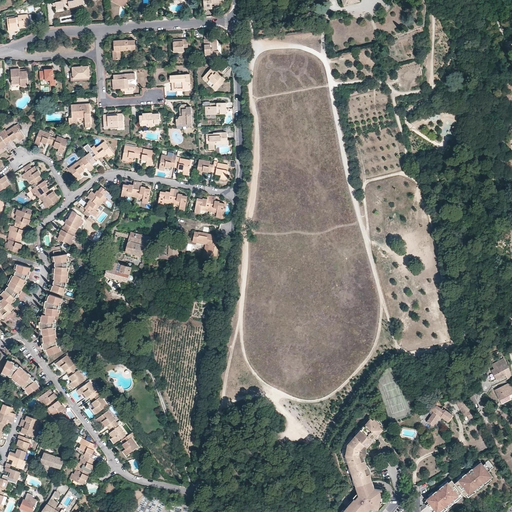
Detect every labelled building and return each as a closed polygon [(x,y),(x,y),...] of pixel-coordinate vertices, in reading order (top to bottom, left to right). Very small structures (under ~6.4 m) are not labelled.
[(72,0),(71,0),(70,0),(55,0),(56,3),(54,3),(54,6),(57,5),(57,9),(65,7),(64,3),(69,2),(70,8),(76,7),(86,5),(84,0),(72,0)] [(20,26),(30,25),(30,24),(29,15),(28,14),(19,15),(19,17),(16,18),(15,17),(8,18),(9,32),(19,31),(18,23),(20,23),(20,26)] [(217,51),(216,38),(215,38),(215,34),(205,35),(205,37),(206,39),(205,39),(206,54),(209,54),(209,59),(220,58),(220,51),(218,51),(217,51)] [(179,51),(179,53),(184,52),(184,48),(189,48),(188,39),(185,40),(183,40),(183,42),(179,42),(179,40),(174,40),(174,51),(179,51)] [(136,48),(136,40),(132,41),(129,41),(129,40),(116,40),(116,49),(115,49),(116,58),(122,58),(122,49),(129,49),(129,48),(136,48)] [(74,78),(91,77),(90,66),(75,67),(74,67),(74,78)] [(216,82),(220,86),(226,79),(223,75),(224,74),(223,73),(218,68),(211,69),(203,77),(209,82),(211,79),(215,84),(216,82)] [(29,85),(28,71),(21,71),(17,71),(17,69),(12,69),(13,84),(21,83),(21,86),(29,85)] [(56,80),(55,69),(49,69),(46,69),(46,71),(41,71),(42,79),(46,79),(46,80),(47,80),(52,80),(52,85),(58,85),(57,80),(56,80)] [(129,83),(129,79),(135,79),(136,77),(136,72),(126,73),(125,74),(115,74),(115,78),(114,79),(114,88),(119,88),(121,88),(122,90),(127,90),(128,89),(130,90),(134,90),(135,89),(135,86),(135,84),(134,83),(129,83)] [(181,88),(181,90),(183,90),(183,89),(190,89),(189,74),(170,76),(170,82),(171,82),(174,82),(174,88),(181,88)] [(217,89),(220,86),(216,82),(215,84),(211,79),(209,82),(217,89)] [(172,91),(181,90),(181,88),(174,88),(174,82),(171,82),(172,87),(172,91)] [(215,105),(215,103),(211,103),(211,106),(206,107),(207,114),(217,114),(227,114),(227,108),(227,102),(218,103),(218,104),(215,105)] [(92,127),(92,122),(91,108),(91,104),(72,105),(73,111),(73,118),(70,118),(70,125),(79,124),(78,117),(86,117),(86,123),(86,128),(92,127)] [(192,126),(191,107),(186,107),(186,104),(182,105),(179,107),(182,109),(182,115),(179,115),(178,116),(178,118),(175,118),(176,123),(181,123),(182,128),(187,128),(187,126),(192,126)] [(119,115),(104,116),(105,126),(124,125),(123,113),(119,113),(119,115)] [(155,124),(159,123),(159,119),(160,119),(160,114),(154,114),(153,114),(152,113),(143,113),(143,115),(140,116),(141,123),(148,123),(148,126),(155,126),(155,124)] [(2,131),(5,135),(9,141),(12,139),(13,140),(15,139),(17,137),(19,139),(24,135),(19,129),(21,127),(19,123),(17,125),(7,131),(5,129),(2,131)] [(51,143),(53,136),(50,135),(51,133),(40,129),(35,141),(41,143),(42,141),(43,141),(47,143),(47,141),(51,143)] [(214,140),(228,139),(227,136),(227,131),(214,132),(214,133),(206,133),(207,142),(209,142),(209,148),(214,148),(214,143),(214,140)] [(6,143),(9,141),(5,135),(2,137),(1,135),(0,135),(0,151),(3,149),(2,147),(5,145),(6,144),(6,143)] [(57,138),(53,136),(51,143),(54,144),(54,145),(56,146),(60,147),(58,150),(63,153),(68,140),(58,136),(57,138)] [(98,149),(95,151),(99,157),(102,155),(103,156),(105,154),(106,153),(105,152),(107,151),(107,152),(109,154),(114,151),(106,140),(96,147),(98,149)] [(138,157),(139,151),(136,150),(136,147),(125,145),(123,157),(128,159),(129,157),(130,157),(134,158),(135,157),(138,157)] [(143,151),(139,151),(138,157),(142,158),(142,159),(146,160),(147,160),(147,162),(153,163),(155,151),(144,149),(143,151)] [(99,157),(95,151),(92,153),(90,151),(81,158),(83,161),(87,166),(89,169),(93,165),(92,164),(91,162),(92,161),(93,163),(93,162),(96,160),(96,159),(99,157)] [(171,166),(175,167),(176,160),(172,159),(173,157),(162,154),(159,167),(165,168),(166,166),(167,166),(171,167),(171,166)] [(176,160),(175,167),(179,167),(178,169),(182,169),(184,170),(184,172),(189,172),(192,160),(181,158),(180,161),(176,160)] [(213,171),(214,164),(210,164),(211,161),(200,159),(197,171),(203,172),(203,171),(204,169),(205,169),(205,171),(209,172),(209,170),(213,171)] [(215,160),(214,164),(213,171),(216,172),(218,172),(218,173),(221,174),(221,176),(227,177),(229,164),(218,162),(218,161),(215,160)] [(84,168),(87,166),(83,161),(80,163),(78,161),(69,167),(77,178),(82,174),(80,172),(79,171),(80,170),(81,171),(85,169),(84,168)] [(34,178),(36,181),(41,177),(39,174),(41,173),(38,169),(35,165),(33,166),(31,167),(25,171),(24,172),(27,176),(30,181),(34,178)] [(2,177),(0,175),(0,190),(9,184),(6,179),(7,179),(6,177),(5,175),(2,177)] [(39,196),(44,192),(49,189),(47,186),(49,184),(47,181),(45,179),(43,180),(41,177),(36,181),(38,184),(32,188),(35,193),(37,192),(39,196)] [(134,187),(134,185),(128,184),(124,183),(122,196),(127,197),(128,195),(135,197),(137,188),(134,187)] [(90,194),(101,203),(106,196),(109,198),(112,194),(102,186),(99,189),(96,194),(95,193),(92,191),(90,194)] [(151,188),(147,188),(141,186),(141,188),(137,188),(135,197),(143,198),(143,200),(149,201),(151,188)] [(49,189),(44,192),(46,195),(43,197),(45,201),(44,202),(47,207),(59,199),(56,195),(56,194),(55,192),(54,190),(51,191),(49,189)] [(165,202),(172,203),(174,195),(170,194),(171,192),(165,191),(161,190),(159,203),(164,204),(165,202)] [(89,215),(91,212),(95,215),(99,211),(97,209),(101,203),(90,194),(87,197),(90,199),(91,200),(87,205),(85,207),(86,208),(84,211),(89,215)] [(174,195),(172,203),(180,205),(180,207),(185,208),(188,196),(183,195),(178,194),(177,196),(174,195)] [(202,209),(209,210),(211,202),(207,201),(207,199),(201,198),(198,198),(195,210),(201,211),(202,209)] [(211,202),(209,210),(217,212),(216,214),(222,215),(224,203),(220,202),(215,201),(214,202),(211,202)] [(19,223),(25,225),(27,221),(28,222),(29,219),(30,217),(29,217),(31,212),(22,209),(17,208),(16,212),(17,213),(16,217),(20,219),(19,223)] [(71,230),(75,232),(79,225),(81,226),(83,221),(80,219),(81,217),(75,214),(76,213),(72,211),(71,213),(71,214),(69,217),(66,215),(62,221),(65,223),(67,224),(65,227),(71,230)] [(24,228),(25,225),(19,223),(18,226),(11,224),(9,229),(11,229),(9,234),(14,236),(20,238),(22,233),(24,233),(25,230),(26,229),(24,228)] [(65,227),(64,226),(61,230),(60,233),(61,234),(58,238),(70,245),(73,240),(77,242),(79,238),(75,236),(77,233),(75,232),(71,230),(65,227)] [(214,238),(215,237),(213,234),(198,231),(197,238),(194,238),(193,240),(196,240),(206,242),(207,242),(207,243),(208,244),(208,245),(207,253),(205,253),(203,252),(203,256),(208,257),(209,256),(216,257),(217,248),(218,243),(218,242),(218,241),(217,240),(216,240),(214,238)] [(140,244),(143,235),(131,232),(130,235),(129,238),(125,254),(128,255),(128,252),(142,256),(146,245),(140,244)] [(118,236),(129,238),(130,235),(116,233),(113,243),(116,243),(118,236)] [(146,245),(150,246),(152,237),(143,235),(140,244),(146,245)] [(19,242),(20,238),(14,236),(13,240),(10,239),(8,244),(6,243),(5,247),(18,252),(19,247),(20,247),(21,244),(22,243),(19,242)] [(206,245),(205,253),(207,253),(208,245),(208,244),(207,243),(207,242),(206,242),(196,240),(196,242),(205,244),(206,244),(206,245)] [(168,254),(159,254),(158,259),(178,260),(178,244),(168,243),(168,254)] [(68,257),(68,253),(62,254),(55,255),(56,261),(56,263),(61,263),(60,266),(56,266),(56,268),(56,274),(68,274),(69,271),(68,271),(68,267),(68,266),(69,266),(69,265),(70,264),(70,263),(69,262),(68,261),(67,261),(67,257),(68,257)] [(133,267),(109,260),(108,260),(107,262),(107,263),(107,264),(107,265),(106,265),(106,266),(106,268),(107,268),(105,275),(121,280),(129,282),(133,267)] [(14,276),(12,280),(23,286),(25,283),(25,282),(26,279),(27,278),(28,277),(29,277),(29,275),(28,274),(28,273),(29,270),(30,271),(30,270),(31,267),(23,265),(20,264),(19,263),(17,267),(17,269),(16,270),(15,270),(14,273),(15,273),(14,275),(14,276)] [(53,285),(52,291),(64,295),(65,292),(64,291),(66,287),(66,286),(67,286),(68,286),(68,285),(69,285),(69,284),(69,283),(68,283),(68,282),(67,282),(67,281),(68,277),(68,274),(56,274),(55,279),(55,280),(59,282),(58,285),(54,283),(53,285)] [(2,294),(5,297),(11,303),(14,300),(13,299),(15,297),(16,296),(17,296),(18,296),(19,295),(19,294),(18,293),(19,292),(21,289),(22,289),(23,286),(12,280),(10,284),(9,283),(9,285),(8,286),(7,286),(6,288),(5,290),(2,294)] [(63,298),(50,294),(50,295),(48,301),(46,300),(46,301),(45,305),(45,307),(47,307),(47,313),(46,314),(56,315),(59,316),(60,312),(59,312),(59,309),(59,308),(60,308),(60,307),(61,307),(61,306),(61,305),(60,305),(60,304),(61,301),(62,301),(63,298)] [(0,317),(3,316),(4,315),(3,314),(5,313),(4,311),(7,309),(8,310),(9,311),(10,310),(14,306),(11,303),(5,297),(2,299),(3,300),(1,302),(0,302),(0,317)] [(43,334),(43,335),(56,334),(56,330),(55,330),(55,327),(55,326),(55,325),(56,325),(56,324),(56,323),(55,323),(54,322),(54,319),(55,319),(56,315),(46,314),(42,314),(42,316),(42,321),(40,321),(40,323),(40,327),(40,328),(43,328),(43,334)] [(59,348),(58,345),(58,344),(59,344),(59,343),(59,342),(59,341),(58,340),(57,340),(56,340),(56,339),(56,337),(57,337),(56,334),(43,335),(44,337),(44,342),(42,343),(43,344),(44,348),(44,350),(46,349),(48,354),(49,356),(61,351),(60,347),(59,348)] [(67,371),(69,373),(74,369),(72,366),(74,365),(67,355),(57,363),(61,368),(62,367),(63,365),(64,367),(63,368),(64,369),(66,371),(67,371)] [(510,367),(504,358),(495,363),(498,367),(495,369),(492,370),(497,380),(506,376),(508,379),(511,377),(511,374),(511,373),(509,368),(510,367)] [(13,378),(17,381),(26,370),(23,368),(22,369),(19,367),(18,366),(18,365),(18,364),(17,364),(17,363),(16,363),(15,364),(14,363),(11,362),(11,361),(8,359),(2,371),(8,374),(13,378)] [(74,369),(69,373),(71,376),(70,377),(72,379),(72,380),(74,380),(74,381),(73,381),(72,383),(75,387),(85,380),(79,371),(77,372),(74,369)] [(40,386),(38,383),(38,384),(35,381),(34,380),(34,378),(34,377),(33,376),(31,376),(30,376),(28,373),(29,372),(26,370),(17,381),(21,385),(26,390),(30,394),(40,386)] [(89,396),(91,399),(97,394),(95,392),(97,390),(90,381),(80,388),(84,393),(85,393),(86,394),(88,397),(89,396)] [(511,385),(511,383),(510,385),(509,383),(505,385),(505,386),(495,391),(500,400),(511,393),(511,388),(511,387),(511,385)] [(49,400),(52,405),(57,401),(54,398),(58,395),(56,393),(55,392),(54,392),(51,388),(40,396),(43,401),(44,400),(46,402),(49,400)] [(97,394),(91,399),(94,402),(93,403),(94,406),(95,406),(96,405),(97,407),(96,408),(95,408),(98,413),(109,405),(102,396),(100,398),(97,394)] [(478,403),(474,395),(470,398),(473,405),(478,403)] [(472,413),(467,402),(469,401),(466,396),(458,400),(460,404),(459,404),(461,407),(459,408),(463,414),(464,414),(465,417),(472,413)] [(57,418),(60,416),(65,412),(63,409),(66,406),(65,405),(64,403),(63,404),(59,399),(57,401),(52,405),(49,407),(47,408),(51,413),(52,412),(55,415),(57,418)] [(443,410),(437,406),(440,403),(436,401),(435,401),(430,409),(434,411),(427,421),(433,426),(440,416),(448,422),(453,415),(444,409),(443,410)] [(2,412),(16,417),(17,414),(11,412),(10,412),(10,410),(12,411),(13,407),(5,404),(2,412)] [(110,428),(116,423),(114,420),(116,419),(109,410),(99,417),(102,422),(104,422),(103,421),(105,420),(106,421),(104,423),(107,426),(108,425),(110,428)] [(2,412),(0,417),(0,420),(6,423),(7,423),(8,420),(7,419),(7,418),(9,419),(15,421),(16,417),(2,412)] [(22,423),(37,428),(40,419),(29,415),(28,419),(29,420),(28,421),(27,420),(24,419),(22,423)] [(53,428),(56,422),(49,418),(46,425),(53,428)] [(374,418),(373,420),(371,418),(347,444),(345,455),(356,487),(372,481),(371,477),(369,474),(367,474),(365,469),(367,468),(366,464),(365,460),(362,461),(359,455),(360,450),(365,445),(368,447),(384,429),(380,426),(381,424),(374,418)] [(34,436),(37,428),(22,423),(21,426),(24,427),(26,428),(25,429),(24,428),(23,432),(34,436)] [(118,426),(116,423),(110,428),(112,431),(111,432),(113,435),(115,434),(116,435),(114,436),(114,437),(117,442),(127,434),(120,425),(118,426)] [(19,441),(18,444),(29,448),(31,442),(29,442),(31,438),(20,434),(18,438),(20,439),(21,439),(20,441),(19,441)] [(131,438),(129,435),(123,440),(125,443),(124,443),(126,446),(127,448),(125,449),(129,454),(140,446),(133,437),(131,438)] [(85,450),(84,453),(85,454),(90,456),(92,453),(93,453),(95,450),(94,449),(95,447),(96,444),(84,438),(81,443),(83,444),(81,448),(85,450)] [(366,451),(366,449),(368,447),(365,445),(360,450),(359,455),(362,461),(365,460),(364,458),(365,457),(366,454),(366,451)] [(12,451),(11,455),(25,459),(27,452),(19,448),(18,451),(19,452),(18,453),(17,453),(12,451)] [(65,460),(66,459),(45,452),(42,462),(52,465),(62,468),(65,460)] [(90,456),(85,454),(83,459),(81,463),(85,465),(83,469),(89,471),(91,468),(93,469),(94,466),(95,465),(94,464),(96,459),(90,456)] [(11,455),(10,458),(15,460),(16,460),(16,462),(14,461),(13,464),(22,467),(25,459),(11,455)] [(490,478),(493,476),(489,471),(491,469),(486,462),(483,464),(481,461),(468,472),(466,474),(458,481),(455,483),(461,491),(465,496),(468,493),(469,495),(475,490),(483,484),(490,478)] [(18,479),(21,471),(12,468),(7,466),(5,470),(11,472),(12,472),(12,474),(10,473),(10,476),(18,479)] [(87,474),(89,471),(83,469),(82,472),(78,470),(76,473),(74,473),(72,477),(85,484),(87,479),(88,479),(89,478),(90,476),(87,474)] [(466,474),(464,472),(456,478),(458,481),(466,474)] [(0,489),(4,491),(5,487),(8,488),(11,480),(1,477),(0,480),(0,483),(0,484),(0,489)] [(426,504),(432,511),(435,510),(436,511),(438,511),(453,500),(459,495),(457,493),(459,491),(461,491),(455,483),(452,479),(449,482),(448,481),(440,488),(438,489),(434,493),(429,496),(426,499),(429,503),(426,504)] [(447,481),(447,480),(438,486),(440,488),(448,481),(447,481)] [(381,499),(382,489),(375,488),(372,481),(356,487),(358,493),(358,495),(355,499),(354,499),(352,501),(348,505),(344,510),(341,511),(367,511),(371,508),(378,510),(381,499)] [(72,487),(70,490),(77,494),(79,490),(73,486),(72,487)] [(51,499),(43,510),(45,511),(52,511),(56,507),(57,505),(53,502),(54,500),(56,497),(59,498),(62,493),(56,490),(54,494),(51,499)] [(463,496),(459,491),(457,493),(459,495),(453,500),(455,502),(463,496)] [(32,511),(33,511),(38,499),(33,497),(31,500),(30,499),(29,501),(25,499),(21,507),(27,509),(32,511)]
